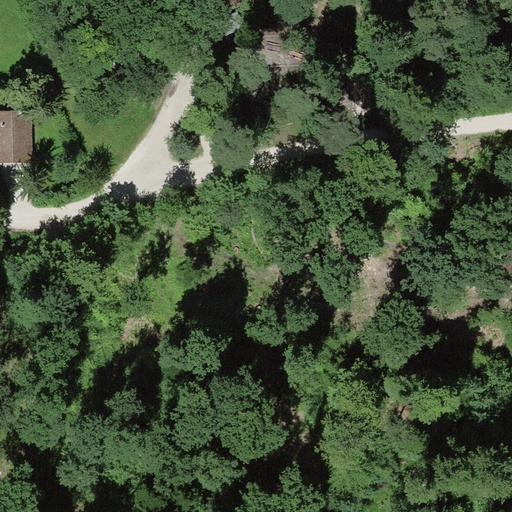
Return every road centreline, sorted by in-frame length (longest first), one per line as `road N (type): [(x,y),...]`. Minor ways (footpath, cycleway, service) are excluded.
road 1 (track): [(511,116),(366,134),(226,166)]
road 2 (track): [(0,218),(72,218),(117,196)]
